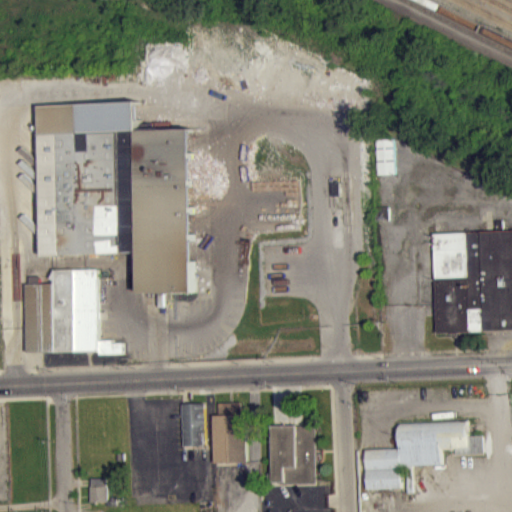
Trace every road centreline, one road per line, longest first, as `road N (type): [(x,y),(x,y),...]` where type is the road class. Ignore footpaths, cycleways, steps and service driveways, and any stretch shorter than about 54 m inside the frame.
road 1 (secondary): [(0,374),(511,354)]
road 2 (residential): [(343,359),(349,511)]
road 3 (residential): [(59,372),(63,511)]
